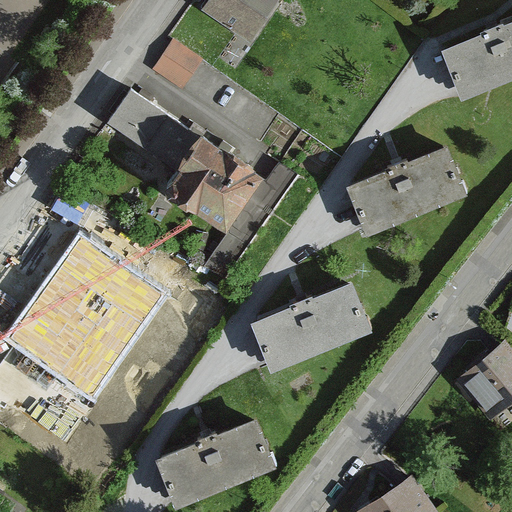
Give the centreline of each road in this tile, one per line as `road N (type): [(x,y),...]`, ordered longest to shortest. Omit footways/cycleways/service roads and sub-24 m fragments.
road 1 (residential): [(511,233),(296,511)]
road 2 (residential): [(151,0),(0,206)]
